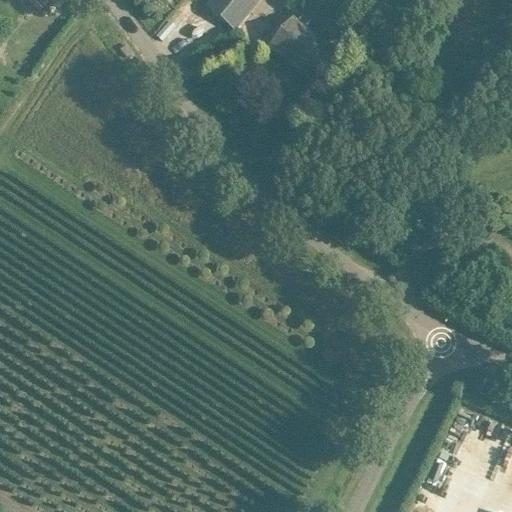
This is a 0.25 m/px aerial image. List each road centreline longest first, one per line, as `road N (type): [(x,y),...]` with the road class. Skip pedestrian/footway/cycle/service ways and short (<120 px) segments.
road 1 (unclassified): [(445,333),(375,287),(250,183),(110,0)]
road 2 (unclassified): [(355,511),(445,333)]
